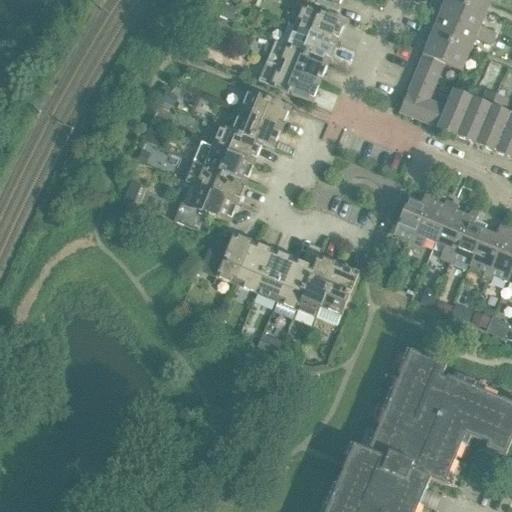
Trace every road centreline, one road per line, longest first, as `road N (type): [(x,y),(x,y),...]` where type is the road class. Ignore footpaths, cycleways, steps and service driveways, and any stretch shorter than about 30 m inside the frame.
road 1 (residential): [(365,250),(270,215),(290,165),(317,162),(333,120),(345,119)]
road 2 (residential): [(511,205),(491,180),(345,119)]
road 3 (residential): [(345,119),(400,0)]
